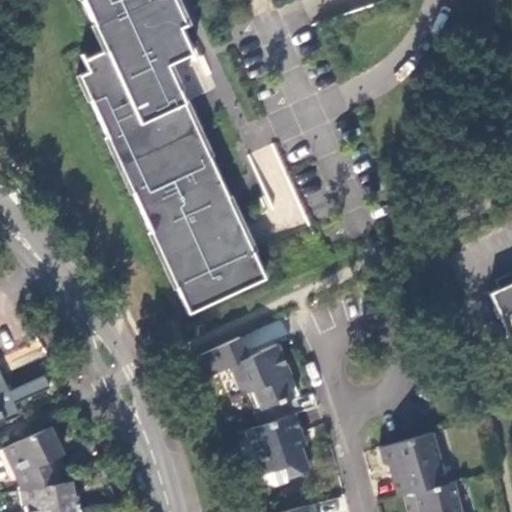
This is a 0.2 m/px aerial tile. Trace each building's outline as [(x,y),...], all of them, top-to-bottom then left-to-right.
[(81,0),(91,22),(98,18),(110,43),(100,48),(82,57),(79,51),(78,51),(86,68),(97,92),(88,96),(88,97),(105,134),(106,135),(112,132),(136,186),(130,189),(131,190),(148,229),(148,230),(155,227),(180,281),(173,283),(174,284),(185,311),(261,276),(250,250),(249,249),(243,252),(224,211),(213,216),(207,203),(225,195),(224,194),(206,155),(206,154),(199,157),(187,131),(187,129),(181,116),(165,123),(159,110),(181,100),(181,99),(175,87),(168,89),(157,65),(166,61),(187,52),(190,58),(191,57),(176,25),(164,0),(81,0)] [(164,0),(176,25),(185,21),(175,0),(164,0)] [(91,22),(89,23),(100,48),(110,43),(98,18),(91,22)] [(166,61),(157,65),(168,89),(175,87),(177,86),(166,61)] [(97,92),(86,68),(75,73),(86,98),(88,97),(88,96),(97,92)] [(159,110),(165,123),(181,116),(187,129),(187,131),(199,157),(206,154),(206,155),(209,154),(183,98),(181,99),(181,100),(159,110)] [(105,134),(103,135),(129,191),(131,190),(130,189),(136,186),(112,132),(106,135),(105,134)] [(252,153),(266,186),(286,177),(271,144),(252,153)] [(225,195),(207,203),(213,216),(224,211),(243,252),(249,249),(250,250),(252,249),(227,193),(224,194),(225,195)] [(148,229),(146,230),(171,286),(174,284),(173,283),(180,281),(155,227),(148,230),(148,229)] [(511,280),(485,293),(511,351),(511,280)] [(246,355),(241,340),(201,357),(209,376),(229,369),(238,390),(249,394),(254,392),(261,410),(253,413),(258,429),(289,418),(292,417),(287,403),(299,399),(279,349),(257,357),(248,361),(246,355)] [(248,361),(257,357),(255,351),(246,355),(248,361)] [(302,438),(296,416),(292,417),(289,418),(297,440),(302,438)] [(258,429),(247,432),(251,454),(256,452),(264,476),(266,486),(272,489),(285,486),(284,480),(308,473),(297,440),(289,418),(258,429)] [(16,495),(57,489),(56,478),(50,464),(59,459),(47,432),(0,453),(0,455),(16,490),(16,495)] [(430,437),(377,453),(381,467),(387,472),(390,483),(396,481),(401,497),(412,495),(445,487),(430,437)] [(396,481),(390,483),(394,499),(401,497),(396,481)] [(457,511),(452,486),(445,487),(412,495),(415,511),(457,511)] [(21,511),(75,511),(75,502),(69,503),(68,487),(57,489),(16,495),(19,511),(21,510),(21,511)]
